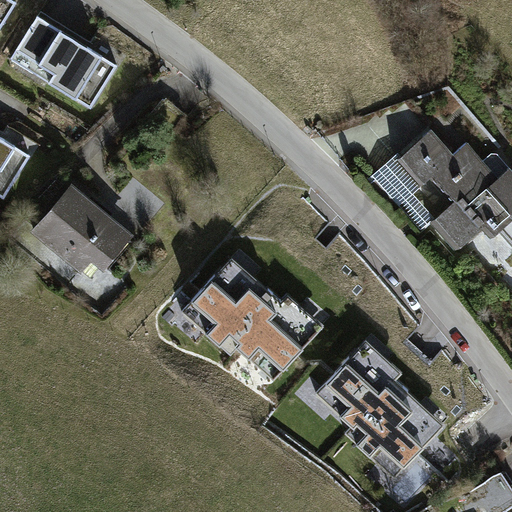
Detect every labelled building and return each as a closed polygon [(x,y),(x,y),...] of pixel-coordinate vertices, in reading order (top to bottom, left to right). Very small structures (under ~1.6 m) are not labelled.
[(0,0),(0,28),(17,2),(13,0),(0,0)] [(118,65),(37,15),(16,49),(54,73),(49,81),(91,107),(118,65)] [(431,130),(396,160),(419,185),(429,177),(452,202),(430,221),(455,249),(489,220),(495,227),(506,217),(511,224),(511,169),(509,166),(497,177),(467,143),(453,155),(431,130)] [(30,155),(0,135),(0,195),(4,197),(30,155)] [(72,185),(34,230),(93,279),(130,233),(72,185)] [(282,304),(232,260),(185,312),(231,353),(237,346),(275,380),(322,327),(288,297),(282,304)] [(399,478),(446,425),(395,381),(402,374),(368,344),(321,396),(359,430),(353,437),(399,478)] [(511,437),(496,406),(468,419),(477,437),(469,441),(480,463),(511,446),(511,437)] [(498,511),(511,503),(511,491),(499,473),(472,492),(486,511),(498,511)]
